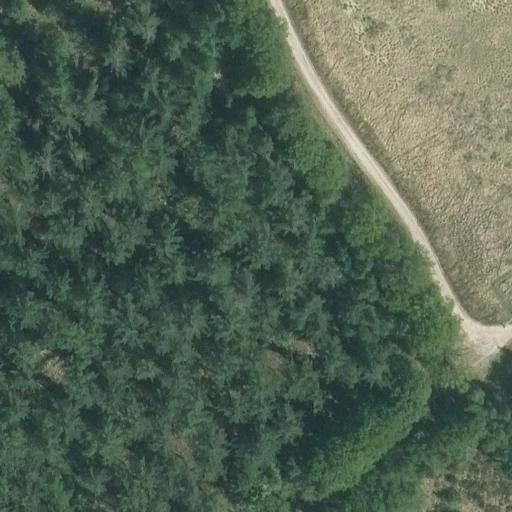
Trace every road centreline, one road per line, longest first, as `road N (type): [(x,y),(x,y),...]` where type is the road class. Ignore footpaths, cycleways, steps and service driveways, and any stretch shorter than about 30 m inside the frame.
road 1 (track): [(276,0),(323,96),(389,181),(482,354)]
road 2 (track): [(312,511),(482,354)]
